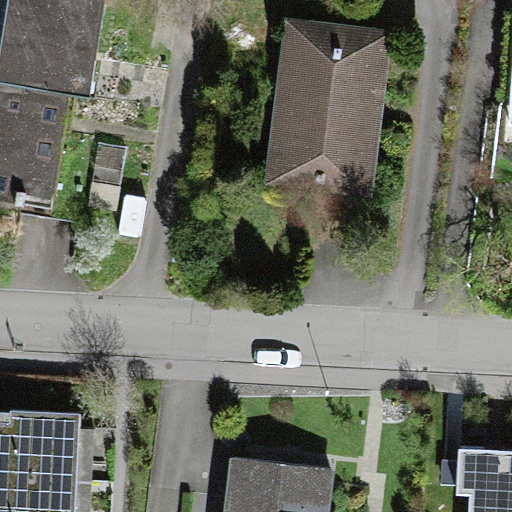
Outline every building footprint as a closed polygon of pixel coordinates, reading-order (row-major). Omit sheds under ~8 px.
[(0,80),(0,81),(90,96),(104,0),(13,0),(0,81),(0,80)] [(284,97),(289,98),(279,177),(363,187),(382,38),(292,27),(284,97)] [(90,97),(90,96),(0,81),(0,200),(14,203),(23,205),(25,193),(53,198),(69,94),(90,97)] [(10,408),(9,421),(0,420),(0,474),(76,479),(80,412),(10,408)] [(511,511),(511,448),(485,447),(485,438),(484,438),(483,447),(458,446),(456,492),(469,493),(467,511),(511,511)] [(324,511),(330,468),(234,457),(227,511),(324,511)] [(74,511),(76,479),(0,474),(0,511),(74,511)]
